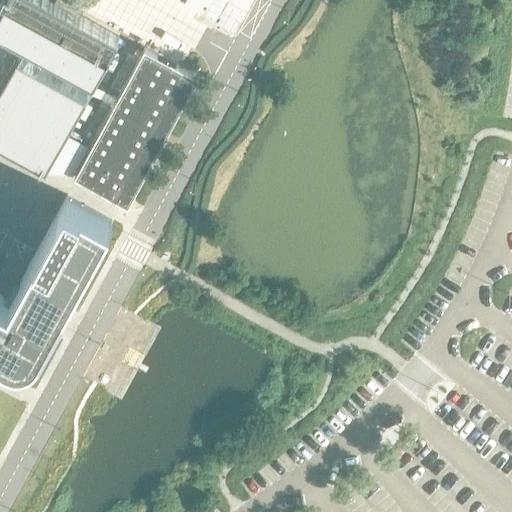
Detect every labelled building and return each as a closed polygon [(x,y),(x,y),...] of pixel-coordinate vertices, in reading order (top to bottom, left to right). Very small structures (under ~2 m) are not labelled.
[(0,0),(0,351),(15,360),(24,363),(35,362),(44,357),(50,350),(66,321),(117,228),(62,198),(11,292),(7,299),(0,294),(0,0)] [(0,89),(0,145),(47,171),(115,47),(121,37),(57,2),(57,0),(56,0),(56,1),(53,0),(6,0),(0,11),(0,31),(25,45),(0,89)] [(255,0),(186,0),(185,3),(224,24),(238,32),(255,0)] [(75,175),(119,199),(129,205),(200,76),(177,64),(176,66),(158,57),(160,55),(147,47),(146,48),(145,47),(75,175)] [(511,280),(495,313),(511,321),(511,280)]
